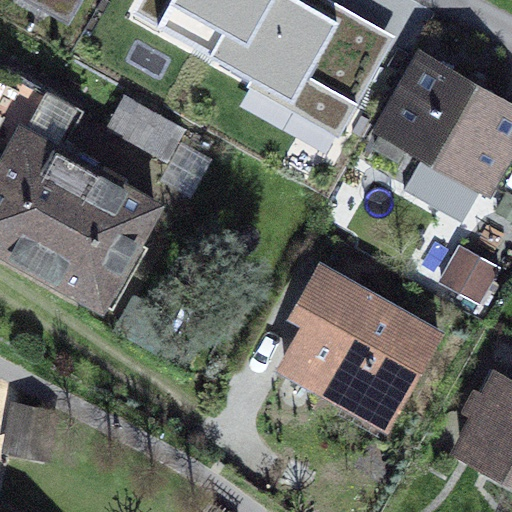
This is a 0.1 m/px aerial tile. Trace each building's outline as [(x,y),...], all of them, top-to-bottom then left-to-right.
[(76,0),(38,0),(67,16),(76,0)] [(174,0),(161,25),(293,99),(336,22),(297,0),(174,0)] [(511,148),(511,108),(424,59),(384,129),(490,188),(511,148)] [(157,207),(50,147),(68,116),(66,101),(13,72),(0,73),(0,146),(13,154),(0,175),(0,246),(101,302),(157,207)] [(125,98),(107,128),(166,162),(184,131),(125,98)] [(440,334),(323,267),(296,314),(310,322),(286,364),(352,402),(362,385),(398,406),(440,334)] [(511,383),(500,377),(462,450),(511,476),(511,483),(508,491),(511,492),(511,383)]
